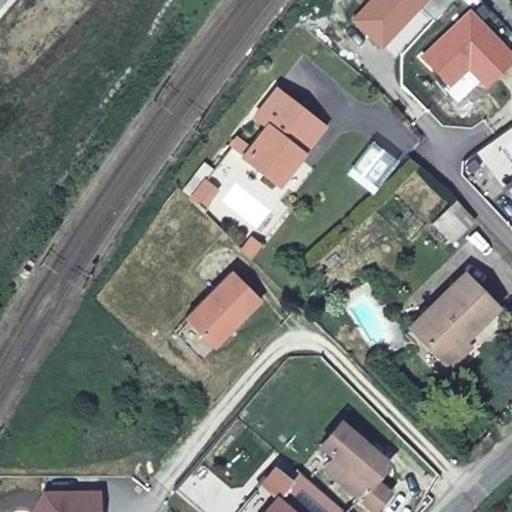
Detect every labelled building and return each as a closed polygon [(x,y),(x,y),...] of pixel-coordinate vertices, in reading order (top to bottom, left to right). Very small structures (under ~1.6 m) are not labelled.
[(454,2),(452,0),(374,0),(350,26),(378,52),(409,19),(400,10),(406,3),(415,12),(432,27),(454,2)] [(409,19),(415,12),(406,3),(400,10),(409,19)] [(511,66),(511,64),(468,18),(420,64),(447,92),(466,73),(485,93),(511,66)] [(263,121),(239,153),(275,180),(320,120),(272,84),(251,112),(263,121)] [(180,206),(192,218),(197,212),(194,210),(206,195),(195,187),(180,206)] [(511,195),(503,202),(511,214),(511,195)] [(452,210),(429,234),(449,252),(472,228),(452,210)] [(226,280),(181,326),(210,354),(255,308),(226,280)] [(499,324),(465,287),(411,341),(444,374),(499,324)] [(363,450),(336,426),(323,442),(313,456),(322,464),(333,457),(345,471),(338,479),(372,511),(382,511),(391,502),(375,487),(388,472),(363,450)] [(313,456),(323,442),(312,431),(279,470),(291,481),(313,456)] [(326,511),(291,481),(279,470),(264,487),(292,511),(326,511)] [(292,511),(264,487),(241,511),(292,511)] [(37,511),(97,511),(97,502),(42,504),(37,511)]
